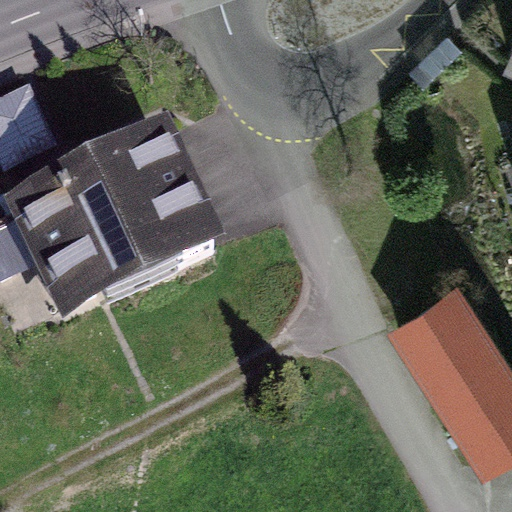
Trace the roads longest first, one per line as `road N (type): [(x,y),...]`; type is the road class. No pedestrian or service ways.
road 1 (residential): [(465,511),(346,311),(222,0)]
road 2 (track): [(346,311),(0,502)]
